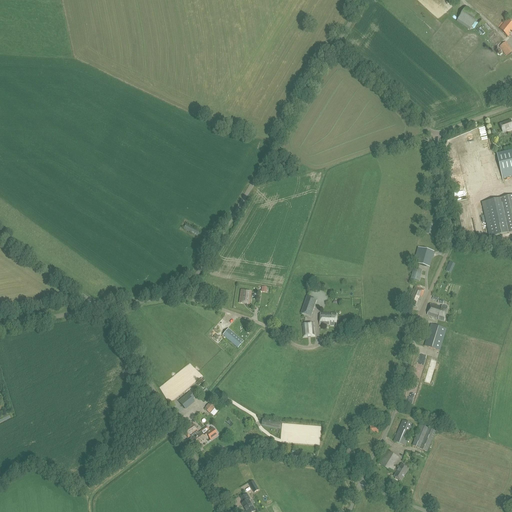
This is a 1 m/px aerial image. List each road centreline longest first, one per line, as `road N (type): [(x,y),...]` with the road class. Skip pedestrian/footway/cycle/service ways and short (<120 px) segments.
road 1 (unclassified): [(181,292),(208,262),(336,48)]
road 2 (unclassified): [(419,319),(297,348),(181,292)]
road 3 (unclassified): [(228,511),(102,307)]
road 4 (unclassified): [(419,319),(452,239),(435,135)]
road 5 (unclassified): [(360,485),(392,420),(419,319)]
road 6 (unclassified): [(435,135),(336,48)]
